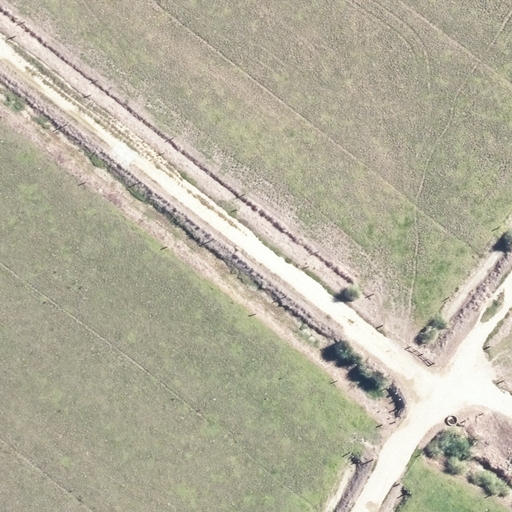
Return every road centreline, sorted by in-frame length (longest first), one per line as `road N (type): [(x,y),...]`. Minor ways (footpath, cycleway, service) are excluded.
road 1 (track): [(511,404),(390,356),(0,52)]
road 2 (track): [(382,511),(452,382),(511,300)]
